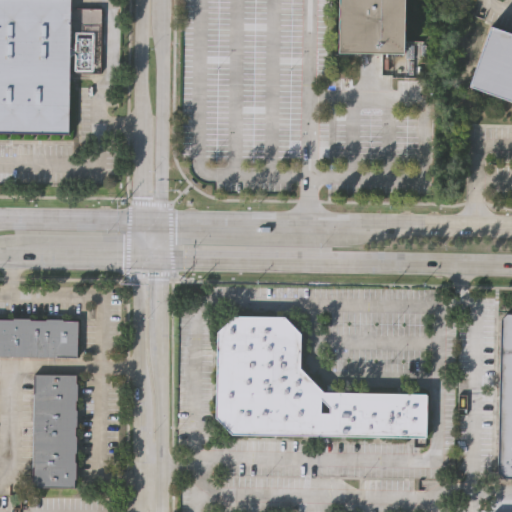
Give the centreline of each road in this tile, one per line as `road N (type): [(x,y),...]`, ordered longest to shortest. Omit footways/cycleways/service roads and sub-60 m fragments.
road 1 (tertiary): [(142,0),(139,511)]
road 2 (secondary): [(163,253),(511,260)]
road 3 (tertiary): [(162,511),(163,253)]
road 4 (tertiary): [(163,222),(163,2)]
road 5 (secondary): [(372,225),(163,222)]
road 6 (secondary): [(511,227),(372,225)]
road 7 (secondary): [(137,220),(0,219)]
road 8 (secondary): [(8,255),(137,254)]
